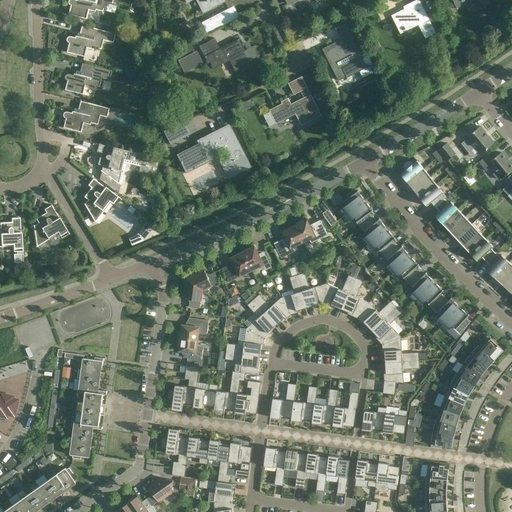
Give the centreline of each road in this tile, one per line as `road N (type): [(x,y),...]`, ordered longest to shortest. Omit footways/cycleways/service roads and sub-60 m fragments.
road 1 (unclassified): [(153,264),(365,162)]
road 2 (residential): [(272,361),(347,373),(361,372),(367,356),(357,337),(323,320),(277,346)]
road 3 (residential): [(511,322),(365,162)]
road 4 (residential): [(196,119),(297,71),(263,0)]
road 5 (residential): [(147,416),(165,300),(153,264)]
road 6 (residential): [(37,0),(41,135)]
road 7 (unclassified): [(365,162),(478,94)]
road 8 (residential): [(47,172),(113,281)]
road 9 (residential): [(78,511),(139,466),(147,416)]
